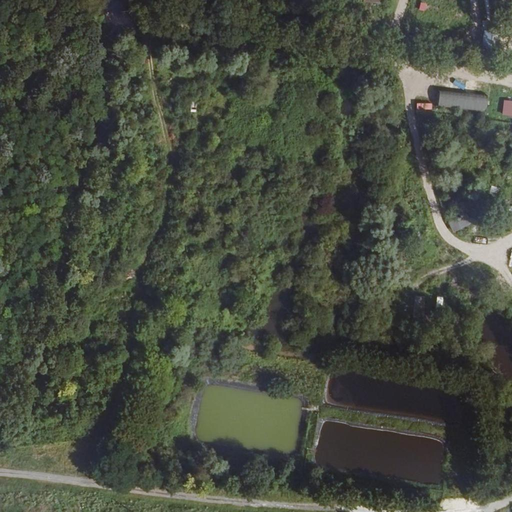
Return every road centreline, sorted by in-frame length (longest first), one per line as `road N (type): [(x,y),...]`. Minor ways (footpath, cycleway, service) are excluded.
road 1 (track): [(511,86),(143,30),(143,65),(167,153),(163,198),(117,311)]
road 2 (track): [(324,511),(0,473)]
road 3 (track): [(392,63),(436,228),(449,245),(471,252),(511,248)]
